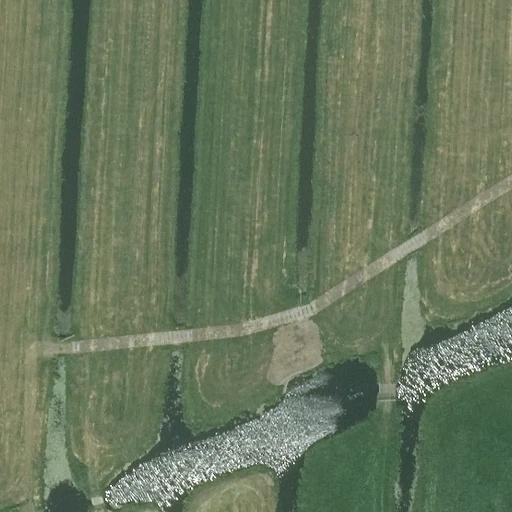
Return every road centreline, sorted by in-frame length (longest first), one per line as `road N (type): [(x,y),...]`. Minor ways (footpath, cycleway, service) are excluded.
road 1 (track): [(319,300),(272,321),(116,346),(85,417),(97,511)]
road 2 (track): [(319,300),(511,188)]
